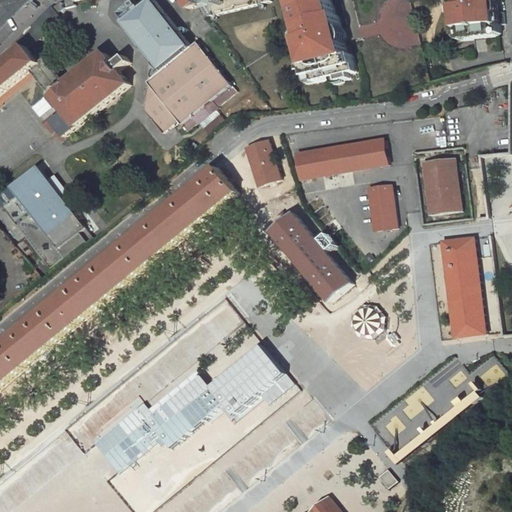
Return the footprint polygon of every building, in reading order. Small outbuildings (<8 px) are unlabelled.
[(200,2),(198,0),(183,0),(189,9),(195,5),(200,2)] [(198,0),(200,2),(211,18),(271,3),(274,3),(273,0),(198,0)] [(299,0),(302,10),(335,2),(334,0),(299,0)] [(502,29),(498,0),(460,0),(461,7),(457,8),(460,30),(457,30),(458,39),(461,41),(475,40),(499,38),(502,34),(502,29)] [(234,86),(198,43),(193,47),(154,2),(126,25),(159,65),(154,69),(160,75),(149,83),(151,86),(169,107),(153,120),(164,133),(173,126),(180,121),(182,123),(184,125),(234,86)] [(349,54),(340,13),(338,13),(335,2),(302,10),(306,27),(303,27),(306,39),(304,40),(310,66),(307,67),(309,76),(317,75),(318,81),(328,78),(341,75),(342,80),(353,77),(352,72),(358,70),(354,53),(349,54)] [(59,14),(65,9),(63,3),(55,8),(59,14)] [(0,100),(35,73),(38,77),(68,113),(60,119),(59,117),(49,125),(62,142),(133,86),(122,72),(133,63),(128,57),(117,66),(107,54),(64,89),(28,43),(62,18),(59,14),(55,8),(51,11),(16,46),(23,55),(0,72),(0,100)] [(169,107),(151,86),(145,91),(147,111),(153,120),(169,107)] [(391,165),(387,141),(300,156),(304,180),(391,165)] [(284,180),(272,144),(250,150),(262,187),(284,180)] [(464,212),(458,159),(425,163),(432,216),(464,212)] [(96,239),(42,167),(0,199),(0,201),(53,272),(96,239)] [(0,391),(241,194),(220,169),(0,349),(0,391)] [(400,229),(394,187),(371,190),(376,232),(400,229)] [(337,264),(296,215),(273,234),(332,304),(355,285),(337,264)] [(458,339),(488,335),(489,335),(477,239),(445,243),(457,339),(458,339)] [(352,316),(365,341),(389,328),(376,304),(352,316)] [(268,346),(219,386),(230,401),(244,417),(293,376),(268,346)] [(205,370),(156,411),(173,433),(181,441),(230,401),(219,386),(205,370)] [(478,381),(475,383),(480,390),(483,388),(478,381)] [(485,396),(480,390),(467,400),(464,396),(458,401),(461,405),(430,430),(426,426),(424,429),(427,432),(401,454),(396,448),(393,450),(403,463),(406,460),(485,396)] [(148,402),(99,443),(125,473),(173,433),(156,411),(148,402)] [(399,481),(389,470),(380,477),(390,489),(399,481)] [(343,511),(332,498),(314,511),(343,511)]
